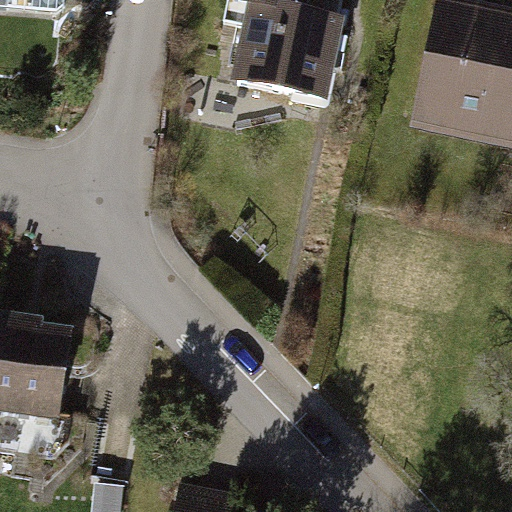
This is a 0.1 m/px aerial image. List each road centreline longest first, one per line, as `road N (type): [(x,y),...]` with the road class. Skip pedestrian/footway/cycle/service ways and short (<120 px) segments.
road 1 (residential): [(376,511),(96,226)]
road 2 (residential): [(141,0),(96,226)]
